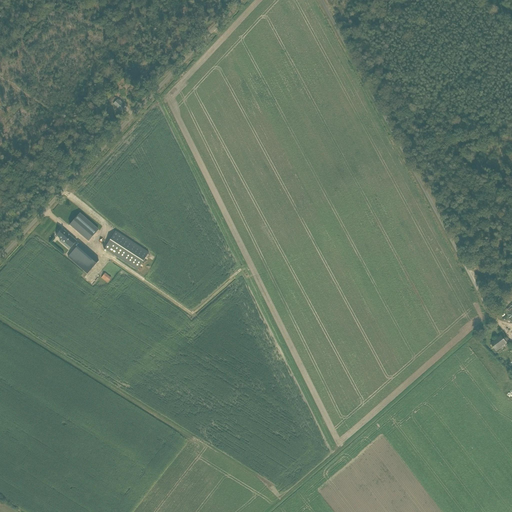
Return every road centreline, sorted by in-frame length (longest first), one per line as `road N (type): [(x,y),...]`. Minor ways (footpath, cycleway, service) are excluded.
road 1 (unclassified): [(493,316),(321,0)]
road 2 (unclassified): [(0,260),(241,0)]
